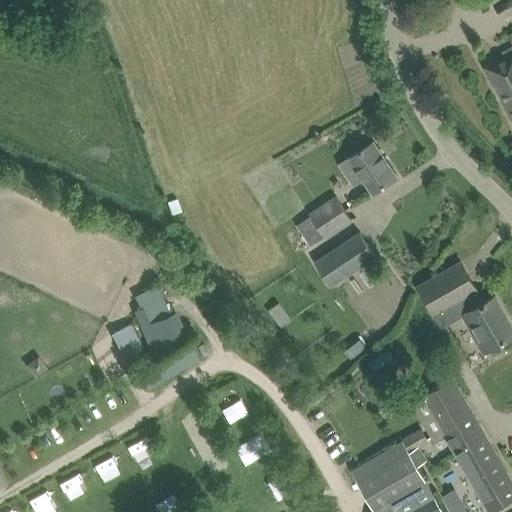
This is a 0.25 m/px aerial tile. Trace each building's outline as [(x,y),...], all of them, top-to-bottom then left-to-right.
[(505,57),(487,67),(511,115),(511,47),(502,52),(505,57)] [(364,178),(374,192),(397,177),(373,141),(340,163),(354,184),(364,178)] [(310,213),(325,237),(352,219),(336,196),(310,213)] [(316,262),(331,285),(376,255),(361,232),(316,262)] [(511,335),(511,325),(495,296),(483,302),(476,290),(477,290),(462,262),(420,285),(436,313),(462,298),(469,310),(468,311),(476,324),(471,327),(484,351),(511,335)] [(135,308),(148,348),(177,339),(160,284),(136,292),(140,306),(135,308)] [(111,331),(130,365),(149,355),(130,321),(111,331)] [(193,345),(155,360),(161,375),(199,360),(193,345)] [(511,498),(511,481),(453,379),(424,396),(490,511),(511,498)] [(221,427),(249,412),(241,397),(213,411),(221,427)] [(430,441),(422,428),(405,438),(413,451),(430,441)] [(262,433),(238,447),(248,463),(272,449),(262,433)] [(135,463),(154,452),(145,435),(125,445),(135,463)] [(399,455),(357,481),(375,511),(445,511),(404,441),(394,447),(399,455)] [(102,479),(121,472),(114,454),(95,462),(102,479)] [(58,481),(67,499),(86,490),(78,472),(58,481)] [(260,483),(267,504),(287,497),(280,476),(260,483)] [(28,498),(34,511),(42,511),(56,505),(47,488),(28,498)]
